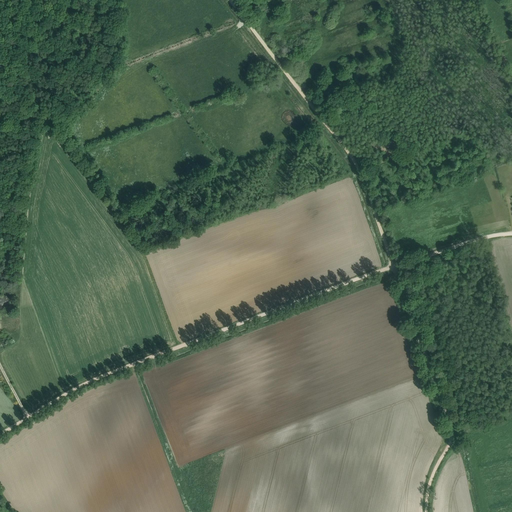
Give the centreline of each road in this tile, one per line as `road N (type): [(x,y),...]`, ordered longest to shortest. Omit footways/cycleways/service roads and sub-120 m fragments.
road 1 (track): [(0,437),(81,386),(394,266)]
road 2 (track): [(394,266),(357,159),(232,0)]
road 3 (track): [(428,511),(432,478),(454,429),(394,266)]
road 4 (track): [(511,232),(394,266)]
